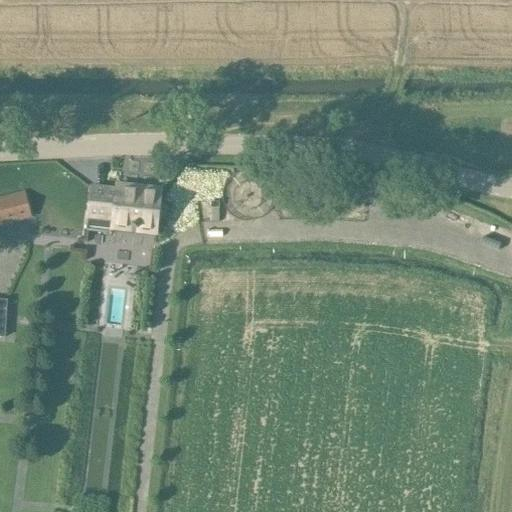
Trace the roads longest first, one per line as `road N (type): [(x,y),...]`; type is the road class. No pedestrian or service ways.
road 1 (unclassified): [(0,149),(329,147),(511,189)]
road 2 (track): [(511,372),(489,511)]
